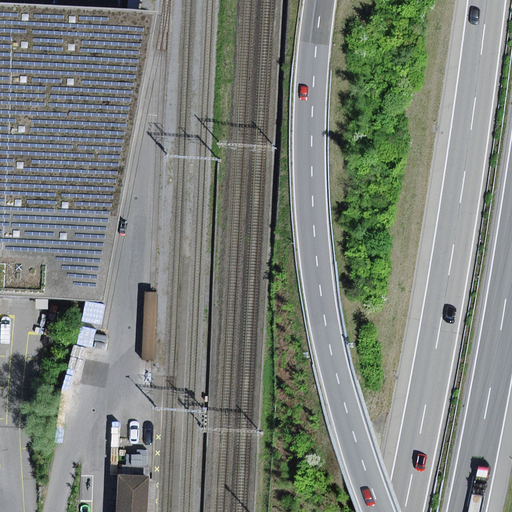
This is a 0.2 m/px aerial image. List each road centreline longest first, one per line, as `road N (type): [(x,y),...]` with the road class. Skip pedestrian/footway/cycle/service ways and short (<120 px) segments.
road 1 (motorway): [(321,0),(311,137),(316,266),(326,330),(381,511)]
road 2 (motorway): [(486,0),(440,324),(402,511)]
road 3 (motorway): [(466,511),(511,260)]
road 4 (unknown): [(30,264),(0,490)]
